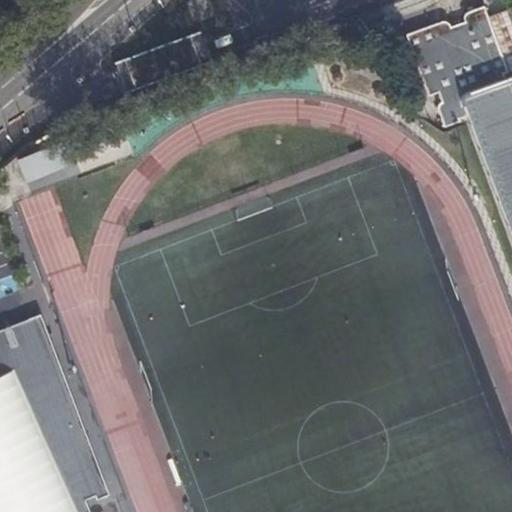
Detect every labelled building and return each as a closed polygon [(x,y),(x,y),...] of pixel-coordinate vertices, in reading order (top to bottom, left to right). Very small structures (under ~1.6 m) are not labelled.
[(485,6),(480,8),(505,75),(510,73),(485,6)] [(462,98),(507,80),(505,75),(480,8),(473,10),(472,10),(470,11),(469,12),(468,13),(467,15),(466,17),(466,19),(467,20),(467,22),(453,27),(452,25),(452,24),(450,22),(448,21),(445,21),(407,35),(429,96),(440,93),(443,101),(441,103),(440,105),(440,106),(440,108),(440,110),(440,111),(439,112),(446,130),(461,124),(460,121),(469,117),(462,98)] [(511,72),(511,19),(508,10),(490,17),(510,73),(511,72)] [(198,29),(114,63),(123,91),(210,59),(198,29)] [(309,50),(265,66),(270,80),(314,64),(309,50)] [(511,77),(507,80),(462,98),(469,117),(511,238),(511,77)] [(67,139),(20,156),(26,174),(74,157),(67,139)] [(0,328),(0,372),(17,365),(81,511),(93,511),(88,497),(98,493),(99,497),(111,492),(101,467),(98,468),(93,454),(96,453),(87,429),(84,430),(78,416),(82,415),(72,390),(69,392),(64,377),(67,376),(43,312),(13,323),(19,341),(14,343),(7,325),(0,328)] [(0,372),(0,511),(81,511),(17,365),(0,372)]
